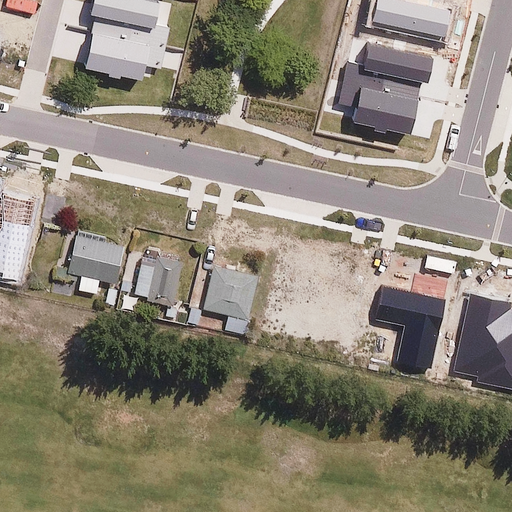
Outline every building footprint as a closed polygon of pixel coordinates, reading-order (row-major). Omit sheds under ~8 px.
[(69,230),(61,267),(81,271),(77,286),(96,290),(99,275),(116,278),(124,241),(69,230)] [(172,298),(180,257),(142,249),(134,291),(172,298)] [(208,262),(202,308),(225,310),(223,327),(246,329),(253,268),(208,262)] [(316,330),(326,293),(302,287),(300,292),(287,288),(279,320),(316,330)] [(458,362),(461,323),(433,320),(429,360),(458,362)] [(511,382),(511,341),(504,340),(496,379),(511,382)]
